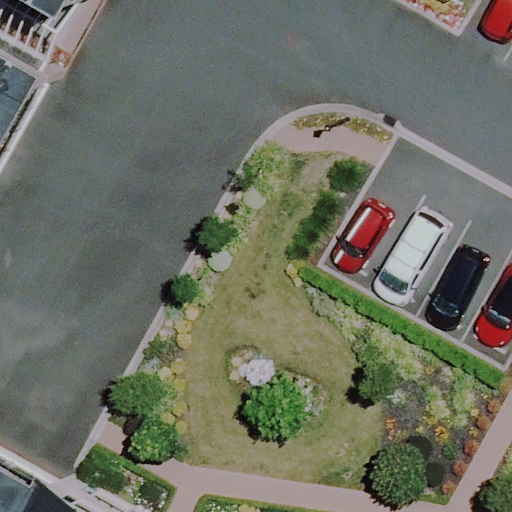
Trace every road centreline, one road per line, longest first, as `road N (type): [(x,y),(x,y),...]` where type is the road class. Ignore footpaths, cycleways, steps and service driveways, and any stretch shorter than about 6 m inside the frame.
road 1 (residential): [(0,423),(248,0)]
road 2 (residential): [(263,0),(511,131)]
